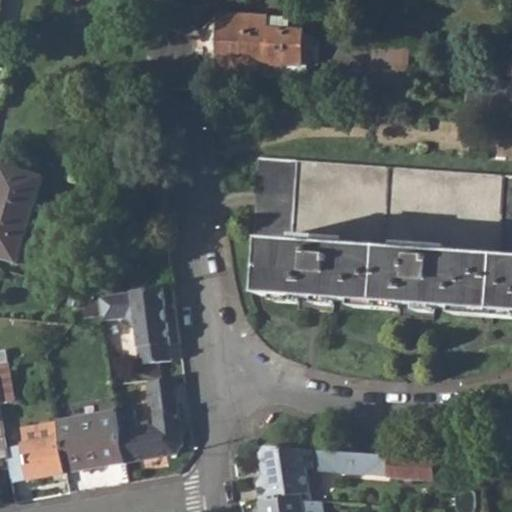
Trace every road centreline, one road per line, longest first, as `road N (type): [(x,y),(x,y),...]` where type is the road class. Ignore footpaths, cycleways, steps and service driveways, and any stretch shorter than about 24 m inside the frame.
road 1 (residential): [(215,376),(403,414),(511,399)]
road 2 (residential): [(181,115),(215,376)]
